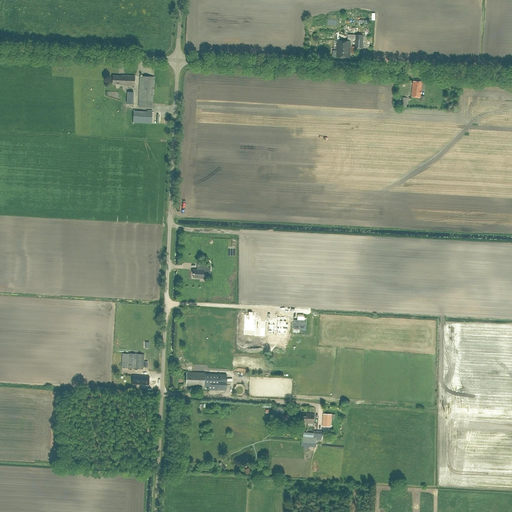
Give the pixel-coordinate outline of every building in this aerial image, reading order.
[(351,42),(337,41),(336,57),(350,57),(351,42)] [(134,86),(135,76),(122,75),(121,76),(113,75),(112,84),(121,85),(121,86),(134,86)] [(138,108),(152,108),(154,77),(140,76),(138,108)] [(412,97),(420,98),(421,94),(421,91),(422,82),(413,81),(412,97)] [(133,123),(151,124),(152,111),(133,110),(133,123)] [(202,270),(197,270),(193,270),(193,274),(193,278),(204,279),(204,270),(207,271),(207,267),(208,264),(200,264),(199,267),(202,267),(202,270)] [(245,315),(244,331),(255,331),(255,324),(254,324),(254,316),(245,315)] [(203,363),(203,319),(199,319),(199,324),(194,324),(194,363),(203,363)] [(306,320),(294,320),(294,329),(306,329),(306,320)] [(268,324),(267,333),(273,334),(273,331),(276,331),(276,333),(285,334),(285,329),(287,329),(287,324),(285,324),(285,321),(276,321),(276,326),(274,326),(274,324),(268,324)] [(143,369),(144,354),(129,353),(129,354),(122,353),(121,368),(143,369)] [(225,374),(219,374),(205,374),(205,373),(186,372),(186,386),(208,386),(208,390),(219,390),(225,390),(225,374)] [(148,385),(149,376),(132,375),(132,384),(148,385)] [(314,423),(314,414),(302,413),(302,414),(297,413),(297,422),(314,423)] [(334,419),(335,415),(323,414),(323,426),(331,427),(331,419),(334,419)] [(314,431),(314,433),(305,432),(304,437),(303,437),(303,443),(301,443),(301,446),(303,446),(303,448),(308,449),(308,446),(316,447),(316,439),(321,440),(322,438),(323,431),(314,431)]
